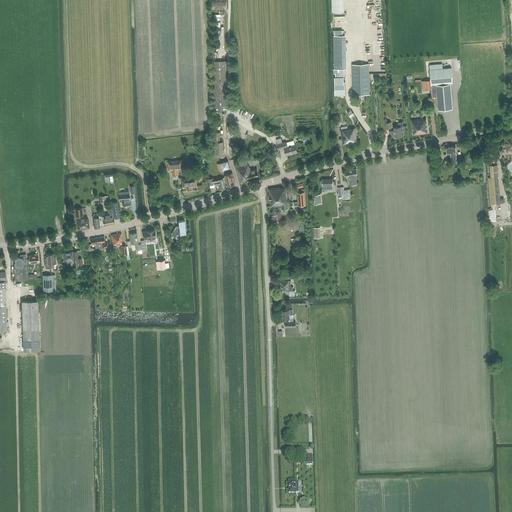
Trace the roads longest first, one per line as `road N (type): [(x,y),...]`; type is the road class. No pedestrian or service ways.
road 1 (unclassified): [(274,511),(258,185)]
road 2 (tertiary): [(0,247),(99,232),(258,185)]
road 3 (tertiary): [(258,185),(511,125)]
road 4 (unknown): [(373,153),(349,95),(349,38)]
